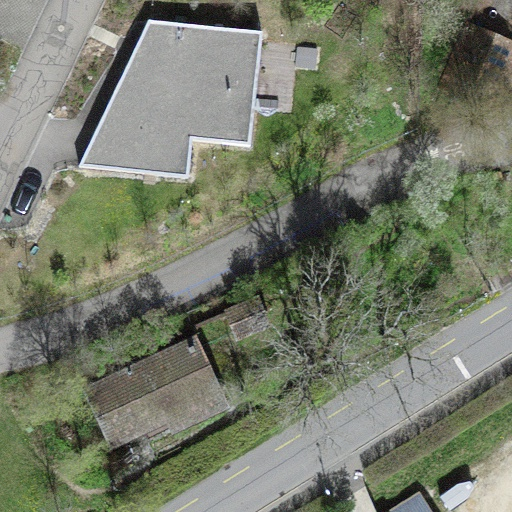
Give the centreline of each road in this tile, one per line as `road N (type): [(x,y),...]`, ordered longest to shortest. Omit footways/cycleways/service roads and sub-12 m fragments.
road 1 (residential): [(0,351),(62,337),(431,168),(511,161)]
road 2 (residential): [(511,327),(214,511)]
road 3 (residential): [(0,153),(77,0)]
